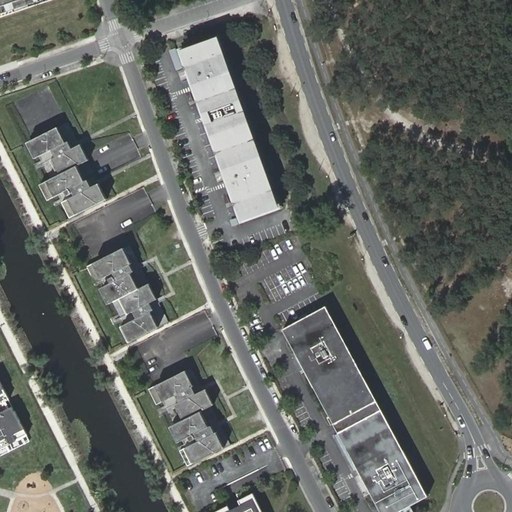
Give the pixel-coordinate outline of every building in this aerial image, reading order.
[(0,0),(0,17),(50,0),(0,0)] [(181,49),(189,73),(242,221),(265,213),(281,207),(219,36),(181,49)] [(70,218),(107,199),(100,184),(92,187),(89,180),(85,182),(77,166),(89,160),(81,144),(72,149),(69,142),(66,143),(59,128),(27,144),(35,159),(40,156),(52,179),(46,182),(54,197),(59,195),(70,218)] [(131,138),(109,144),(115,164),(137,158),(131,138)] [(154,310),(150,303),(158,299),(150,284),(140,288),(132,273),(135,272),(131,264),(133,264),(125,248),(88,267),(95,282),(98,281),(101,288),(96,291),(104,307),(109,304),(117,320),(115,321),(118,328),(121,327),(128,343),(159,327),(151,312),(154,310)] [(329,304),(317,310),(388,441),(420,500),(431,494),(329,304)] [(384,511),(398,511),(420,500),(388,441),(317,310),(286,327),(384,511)] [(209,427),(201,411),(214,405),(207,389),(197,394),(193,387),(194,386),(186,370),(149,389),(157,405),(176,395),(180,402),(176,404),(184,420),(173,426),(180,441),(183,440),(186,448),(184,449),(192,464),(225,448),(217,432),(216,433),(212,425),(209,427)] [(0,380),(0,449),(28,435),(0,380)] [(257,511),(251,499),(226,511),(257,511)]
